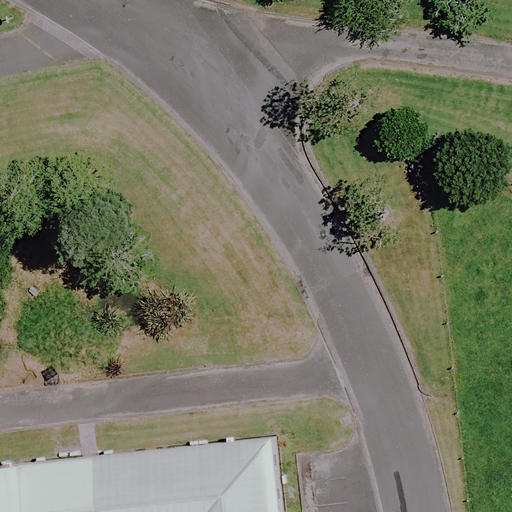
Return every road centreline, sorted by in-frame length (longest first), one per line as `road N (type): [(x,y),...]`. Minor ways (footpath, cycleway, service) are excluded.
road 1 (unclassified): [(412,511),(393,427),(332,267),(234,112),(124,7)]
road 2 (unclassified): [(0,52),(124,7)]
